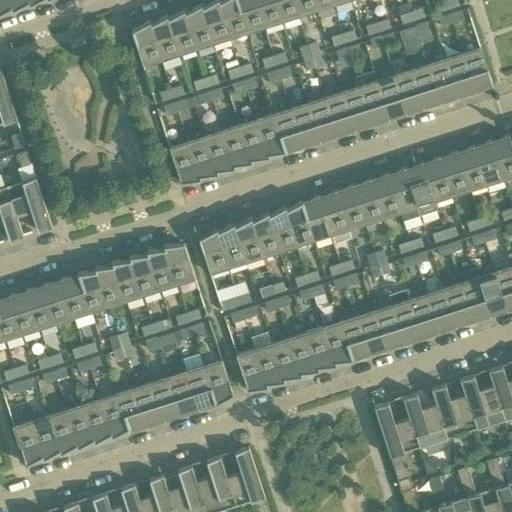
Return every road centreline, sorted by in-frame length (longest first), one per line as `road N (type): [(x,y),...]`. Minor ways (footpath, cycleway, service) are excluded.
road 1 (residential): [(0,272),(511,104)]
road 2 (residential): [(0,502),(511,336)]
road 3 (residential): [(0,41),(116,0)]
